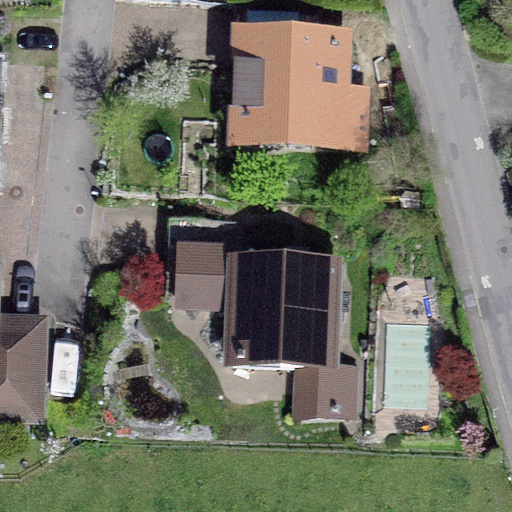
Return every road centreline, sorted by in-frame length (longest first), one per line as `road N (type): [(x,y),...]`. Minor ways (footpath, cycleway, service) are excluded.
road 1 (residential): [(428,0),(511,318)]
road 2 (residential): [(91,0),(61,305)]
